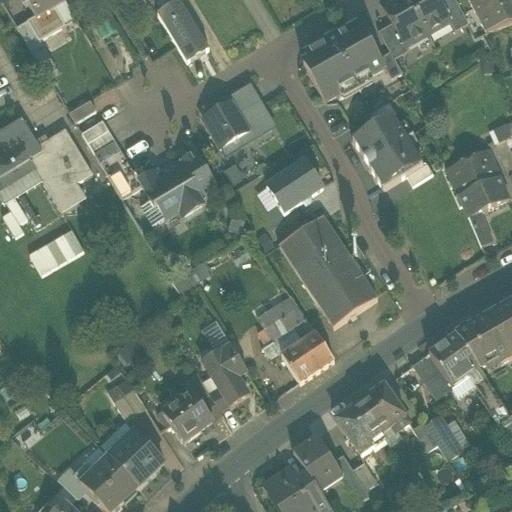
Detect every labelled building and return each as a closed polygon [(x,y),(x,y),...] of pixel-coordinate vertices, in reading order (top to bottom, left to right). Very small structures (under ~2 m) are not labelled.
[(24,0),(36,20),(37,22),(54,11),(65,5),(62,0),(24,0)] [(406,50),(428,38),(406,0),(397,0),(381,9),(392,28),(405,51),(406,50)] [(436,0),(406,0),(428,38),(449,26),(450,25),(440,8),(436,0)] [(449,26),(455,36),(468,29),(454,0),(440,8),(450,25),(449,26)] [(466,0),(472,10),(494,1),(493,0),(466,0)] [(472,10),(486,37),(511,29),(511,0),(493,0),(494,1),(472,10)] [(75,22),(65,5),(54,11),(64,28),(75,22)] [(209,54),(180,6),(158,20),(187,67),(209,54)] [(64,28),(54,11),(37,22),(36,20),(27,25),(39,45),(40,44),(65,30),(64,28)] [(17,31),(44,75),(55,69),(40,44),(39,45),(27,25),(17,31)] [(303,68),(325,107),(340,98),(339,97),(370,79),(371,81),(384,73),(379,63),(359,28),(305,59),(309,65),(303,68)] [(378,36),(390,57),(394,64),(409,56),(406,50),(405,51),(392,28),(378,36)] [(402,78),(394,64),(390,57),(379,63),(384,73),(385,73),(391,84),(402,78)] [(250,134),(256,144),(277,131),(251,88),(215,109),(218,114),(233,105),(242,121),(258,111),(266,124),(250,134)] [(69,117),(75,127),(96,115),(90,104),(69,117)] [(203,123),(226,162),(256,144),(250,134),(242,121),(233,105),(218,114),(203,123)] [(369,119),(375,129),(392,119),(395,117),(389,106),(369,119)] [(258,111),(242,121),(250,134),(266,124),(258,111)] [(423,170),(392,119),(375,129),(352,143),(383,194),(406,180),(423,170)] [(0,137),(0,184),(6,194),(36,175),(43,187),(62,218),(87,203),(78,189),(93,179),(66,134),(39,151),(22,124),(0,137)] [(511,124),(489,135),(495,148),(506,143),(511,140),(511,124)] [(82,137),(88,148),(109,135),(102,125),(82,137)] [(109,135),(88,148),(94,158),(115,146),(109,135)] [(94,158),(100,168),(121,156),(115,146),(94,158)] [(446,173),(458,199),(500,181),(500,180),(489,153),(446,173)] [(133,176),(121,156),(100,168),(113,189),(114,189),(134,177),(133,176)] [(142,192),(150,206),(154,211),(158,209),(165,222),(166,224),(179,217),(182,222),(203,209),(200,204),(216,194),(194,156),(176,167),(177,170),(160,181),(158,178),(157,176),(148,181),(142,171),(133,176),(134,177),(114,189),(123,204),(142,192)] [(306,166),(267,192),(284,218),(286,217),(323,192),(306,166)] [(176,167),(158,178),(160,181),(177,170),(176,167)] [(244,183),(236,168),(223,176),(232,190),(244,183)] [(423,170),(406,180),(412,190),(433,178),(427,168),(423,170)] [(6,194),(0,197),(0,202),(5,210),(6,209),(16,203),(43,187),(36,175),(6,194)] [(510,203),(500,181),(458,199),(463,209),(469,221),(473,231),(485,226),(480,216),(510,203)] [(28,224),(16,203),(6,209),(10,216),(2,221),(15,242),(24,237),(20,229),(28,224)] [(152,230),(165,222),(158,209),(154,211),(150,206),(141,211),(152,230)] [(293,227),(286,217),(284,218),(266,230),(273,240),(293,227)] [(245,225),(232,221),(227,234),(240,239),(245,225)] [(279,250),(334,332),(377,303),(323,221),(279,250)] [(473,231),(481,250),(493,245),(485,226),(473,231)] [(72,234),(29,259),(41,280),(84,255),(72,234)] [(205,266),(185,277),(192,287),(211,276),(205,266)] [(172,285),(178,296),(192,287),(185,277),(172,285)] [(258,322),(265,334),(299,312),(291,300),(258,322)] [(511,307),(456,340),(479,373),(485,370),(488,375),(511,361),(511,307)] [(306,323),(299,312),(265,334),(272,345),(297,329),(306,323)] [(316,338),(306,323),(297,329),(307,344),(316,338)] [(221,354),(230,349),(216,325),(202,334),(216,356),(221,353),(221,354)] [(272,345),(282,360),(307,344),(297,329),(272,345)] [(282,360),(300,388),(334,365),(316,338),(307,344),(282,360)] [(146,353),(136,340),(116,356),(126,369),(146,353)] [(469,380),(479,373),(456,340),(429,359),(453,392),(452,392),(458,401),(475,389),(469,380)] [(202,365),(212,381),(231,369),(237,378),(237,379),(239,382),(247,376),(230,349),(221,354),(221,353),(216,356),(202,365)] [(405,376),(428,410),(452,392),(453,392),(429,359),(405,376)] [(242,388),(239,382),(237,379),(237,378),(231,369),(212,381),(218,391),(230,410),(231,412),(250,400),(242,388)] [(475,389),(484,401),(484,402),(494,395),(479,373),(469,380),(475,389)] [(182,385),(189,398),(192,396),(200,407),(211,399),(209,397),(203,387),(196,376),(182,385)] [(203,387),(209,397),(218,391),(212,381),(203,387)] [(107,395),(114,406),(124,399),(134,393),(127,382),(107,395)] [(384,390),(360,407),(382,438),(392,430),(396,436),(410,426),(384,390)] [(209,397),(211,399),(221,416),(230,410),(218,391),(209,397)] [(134,393),(124,399),(137,419),(147,413),(134,393)] [(511,425),(511,422),(494,395),(484,402),(484,401),(481,403),(500,433),(505,430),(511,425)] [(182,444),(184,447),(213,426),(213,425),(200,407),(192,396),(189,398),(163,416),(176,435),(175,436),(181,445),(182,444)] [(126,426),(137,419),(124,399),(114,406),(126,426)] [(223,419),(221,416),(211,399),(200,407),(213,425),(223,419)] [(371,446),(382,438),(360,407),(336,424),(361,461),(375,451),(371,446)] [(444,432),(459,455),(470,448),(455,424),(444,432)] [(99,450),(109,460),(135,435),(125,425),(99,450)] [(436,446),(447,464),(459,455),(444,432),(439,425),(427,433),(436,446)] [(414,432),(426,452),(436,446),(427,433),(423,426),(414,432)] [(396,436),(392,430),(382,438),(390,451),(401,444),(396,436)] [(135,435),(109,460),(138,491),(164,466),(135,435)] [(294,455),(308,477),(320,496),(343,481),(333,465),(317,440),(294,455)] [(109,460),(99,450),(83,465),(86,467),(94,475),(109,460)] [(343,481),(345,486),(356,479),(353,474),(343,459),(333,465),(343,481)] [(135,494),(138,491),(109,460),(94,475),(82,486),(88,493),(106,511),(115,511),(123,505),(125,507),(137,496),(135,494)] [(364,466),(353,474),(356,479),(366,494),(377,487),(364,466)] [(63,490),(77,503),(88,493),(82,486),(94,475),(86,467),(75,478),(70,473),(58,485),(63,490)] [(330,511),(320,496),(308,477),(297,484),(289,473),(266,488),(281,511),(330,511)] [(366,494),(356,479),(345,486),(359,507),(369,500),(366,494)] [(63,490),(47,508),(52,511),(57,511),(64,506),(70,511),(77,503),(63,490)]
